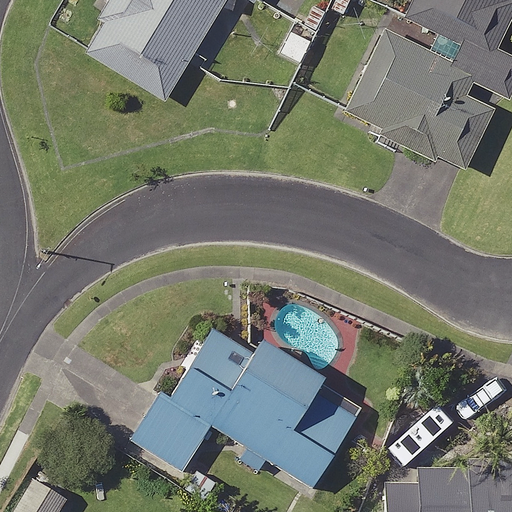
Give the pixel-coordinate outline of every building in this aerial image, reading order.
[(257,0),(110,0),(78,51),(167,107),(234,0),(241,0),(253,7),(257,0)] [(511,0),(420,0),(403,35),(454,61),(450,71),(392,41),(351,122),(463,178),(511,81),(511,69),(490,59),(511,14),(511,0)] [(215,434),(241,451),(235,459),(264,478),(270,469),(313,497),(364,418),(265,354),(260,363),(217,336),(175,402),(162,393),(131,442),(187,478),(215,434)] [(511,511),(511,476),(385,485),(386,511),(511,511)] [(67,511),(73,504),(37,481),(17,511),(67,511)]
